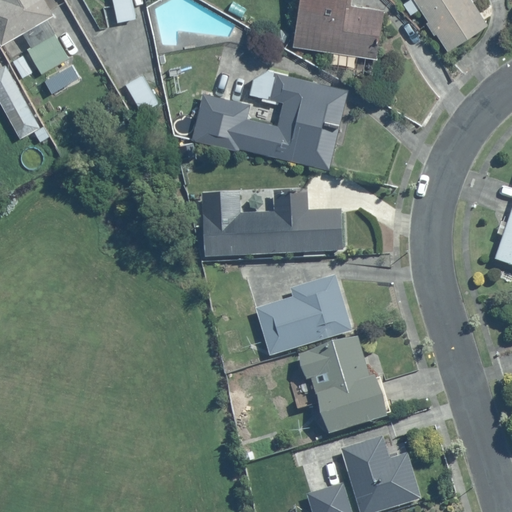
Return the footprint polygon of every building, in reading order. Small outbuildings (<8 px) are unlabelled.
[(0,0),(0,36),(2,40),(57,11),(51,0),(0,0)] [(114,0),(118,20),(138,16),(135,0),(114,0)] [(301,0),(295,45),(334,51),(332,61),(357,64),(359,54),(376,57),(383,9),(351,4),(351,0),(301,0)] [(472,0),(418,0),(430,16),(426,19),(435,32),(437,31),(448,47),(487,21),(477,6),(472,0)] [(32,45),(28,47),(43,72),(69,57),(48,19),(25,32),(32,45)] [(26,53),(14,60),(24,77),(36,71),(26,53)] [(0,66),(0,97),(22,136),(40,125),(6,64),(0,66)] [(242,145),(246,146),(330,165),(348,87),(268,69),(255,77),(252,93),(264,95),(263,99),(282,103),(279,122),(248,117),(251,102),(206,92),(195,138),(241,149),(242,145)] [(127,83),(128,84),(143,110),(160,100),(144,72),(127,83)] [(206,255),(215,254),(345,250),(343,210),(309,211),(309,192),(275,193),(276,213),(243,214),(243,192),(204,193),(206,255)] [(511,264),(511,210),(508,223),(503,221),(499,233),(504,235),(496,259),(511,264)] [(271,355),(287,350),(353,330),(337,274),(292,288),(294,296),(257,308),(271,355)] [(363,337),(300,354),(307,379),(313,377),(328,430),(384,414),(363,337)] [(342,448),(344,456),(360,511),(373,511),(421,498),(409,454),(391,459),(384,436),(342,448)] [(308,496),(313,511),(352,511),(343,484),(308,496)]
